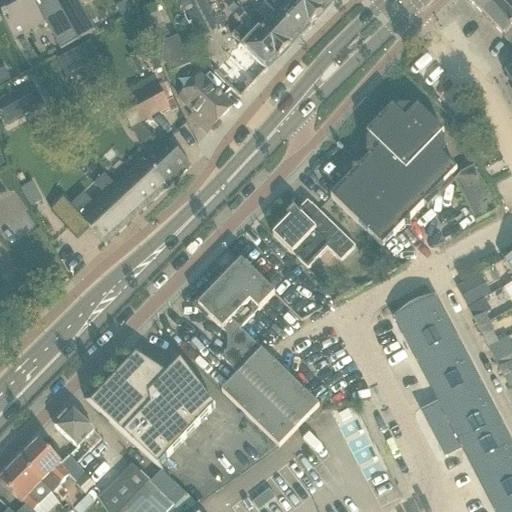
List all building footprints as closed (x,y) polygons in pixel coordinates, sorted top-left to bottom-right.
[(0,0),(0,6),(7,18),(2,21),(14,42),(46,24),(61,51),(78,41),(54,0),(0,0)] [(54,0),(78,41),(95,32),(80,5),(87,0),(54,0)] [(296,0),(267,0),(265,3),(277,14),(300,37),(317,19),(296,0)] [(296,0),(317,19),(333,3),(330,0),(296,0)] [(502,0),(467,0),(511,45),(511,9),(502,0)] [(284,54),(248,20),(243,11),(234,19),(242,27),(232,38),(267,71),(284,54)] [(158,12),(143,20),(149,33),(164,25),(158,12)] [(300,37),(277,14),(266,25),(255,14),(248,20),(284,54),(300,37)] [(190,66),(176,38),(156,48),(170,75),(190,66)] [(218,58),(224,64),(214,75),(240,100),(267,71),(232,38),(218,53),(218,58)] [(4,70),(0,72),(0,86),(10,80),(4,70)] [(211,131),(232,108),(201,79),(180,102),(195,116),(191,120),(202,129),(205,126),(211,131)] [(31,85),(0,101),(0,111),(7,126),(29,114),(25,105),(38,97),(31,85)] [(130,130),(169,110),(157,85),(117,105),(130,130)] [(410,226),(410,220),(423,207),(427,211),(439,199),(435,195),(457,172),(441,157),(444,154),(444,141),(441,138),(444,135),(417,109),(414,112),(411,109),(399,109),(395,113),(392,110),(367,136),(370,139),(367,142),(367,155),(370,158),(359,170),(353,170),(353,176),(330,199),(382,249),(404,226),(410,226)] [(63,200),(50,212),(76,240),(88,229),(105,247),(140,215),(191,168),(184,160),(166,141),(115,188),(104,198),(94,207),(80,219),(69,208),(63,200)] [(497,213),(475,171),(474,168),(461,175),(454,182),(476,224),(497,213)] [(32,184),(20,190),(24,196),(36,190),(32,184)] [(301,217),(297,213),(293,210),(286,217),(290,220),(273,238),(307,271),(315,263),(314,263),(327,250),(341,263),(355,248),(311,206),(301,217)] [(221,393),(279,448),(319,407),(240,331),(275,295),(241,263),(198,308),(231,340),(231,349),(221,359),(238,376),(221,393)] [(458,288),(468,307),(491,295),(480,276),(479,277),(458,288)] [(433,300),(396,320),(407,341),(445,321),(433,300)] [(478,329),(488,324),(484,315),(474,321),(478,329)] [(445,321),(407,341),(418,362),(456,343),(445,321)] [(499,343),(488,324),(478,329),(488,349),(499,343)] [(511,347),(507,339),(499,343),(488,349),(496,364),(511,356),(511,347)] [(456,343),(418,362),(429,384),(467,364),(456,343)] [(86,400),(85,401),(164,475),(164,474),(159,468),(214,409),(180,363),(167,378),(136,357),(91,405),(86,400)] [(511,362),(509,364),(499,370),(510,390),(511,388),(511,362)] [(467,364),(429,384),(440,405),(478,385),(467,364)] [(438,423),(430,427),(434,436),(489,407),(478,385),(440,405),(431,409),(438,423)] [(489,407),(434,436),(438,444),(447,440),(454,453),(463,448),(501,429),(489,407)] [(71,412),(55,429),(77,450),(94,433),(71,412)] [(501,429),(463,448),(474,470),(511,450),(501,429)] [(39,444),(19,464),(51,495),(69,477),(59,467),(60,466),(39,444)] [(511,450),(474,470),(485,491),(511,476),(511,450)] [(60,466),(59,467),(69,477),(76,485),(81,490),(90,481),(86,477),(69,458),(60,466)] [(33,511),(51,495),(19,464),(0,483),(21,505),(23,503),(26,506),(20,511),(33,511)] [(102,495),(98,500),(100,503),(106,511),(186,511),(191,508),(195,505),(168,480),(157,492),(149,484),(132,468),(131,467),(102,495)] [(511,476),(485,491),(495,511),(496,511),(511,504),(511,476)]
